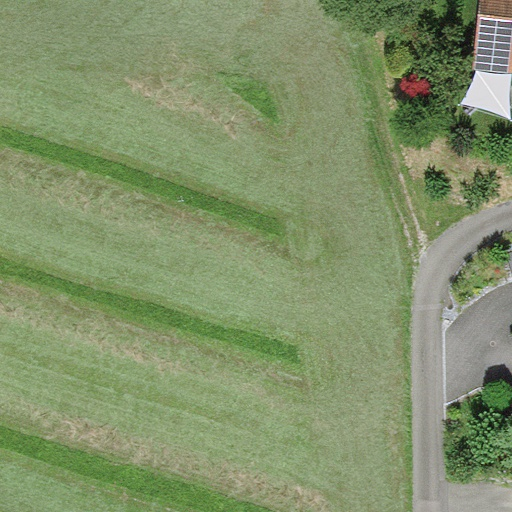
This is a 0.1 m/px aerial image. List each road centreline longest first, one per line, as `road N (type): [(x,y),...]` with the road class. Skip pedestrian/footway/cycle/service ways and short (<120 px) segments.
road 1 (residential): [(417,511),(423,269),(475,228),(511,217)]
road 2 (track): [(342,0),(375,142),(423,269)]
